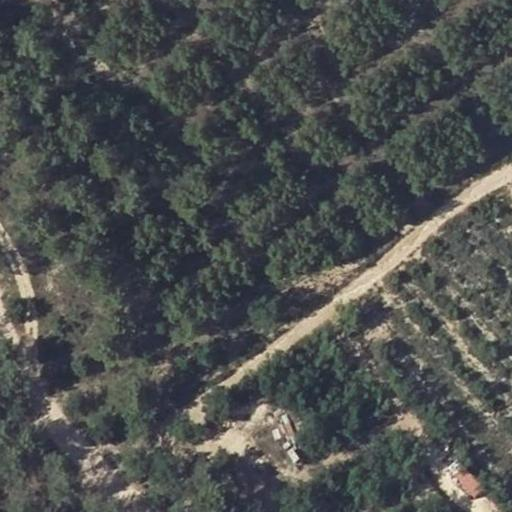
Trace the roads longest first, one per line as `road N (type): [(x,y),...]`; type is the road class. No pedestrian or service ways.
road 1 (track): [(511,173),(106,462)]
road 2 (track): [(155,511),(67,415),(0,313)]
